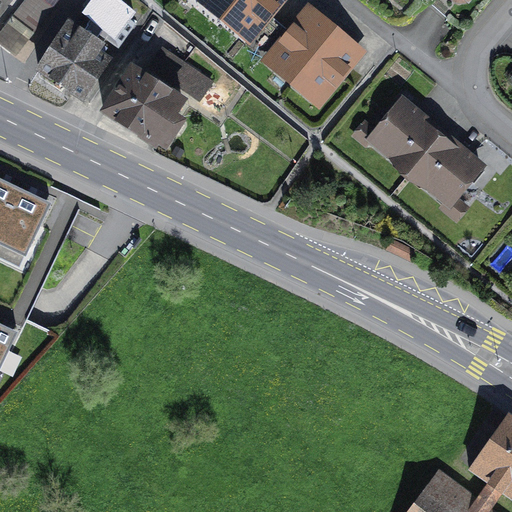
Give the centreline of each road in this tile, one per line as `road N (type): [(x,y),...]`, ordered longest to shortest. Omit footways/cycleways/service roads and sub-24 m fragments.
road 1 (primary): [(0,117),(372,292),(511,371)]
road 2 (residential): [(511,9),(488,36),(473,87),(511,137)]
